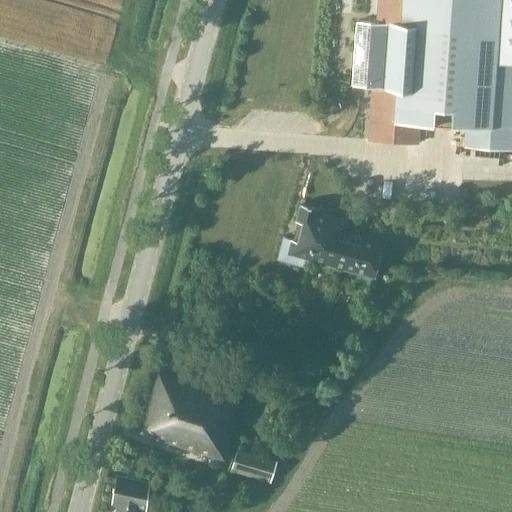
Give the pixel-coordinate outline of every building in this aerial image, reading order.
[(357,22),(352,86),(372,87),(368,140),(418,143),(419,123),(465,127),(464,147),(511,149),(511,0),(378,0),(377,23),(357,22)] [(426,188),(426,178),(402,177),(402,186),(426,188)] [(283,238),(277,259),(306,267),(308,260),(329,265),(373,277),(382,244),(360,238),(359,244),(336,238),(341,219),(317,212),(317,210),(318,210),(318,209),(299,204),(299,205),(300,205),(295,221),(302,223),(297,241),(283,238)] [(227,431),(238,396),(158,372),(141,432),(224,457),(231,432),(227,431)] [(276,462),(275,461),(236,450),(230,471),(269,484),(276,462)] [(142,508),(146,482),(117,476),(111,503),(116,505),(114,511),(134,511),(135,507),(142,508)]
